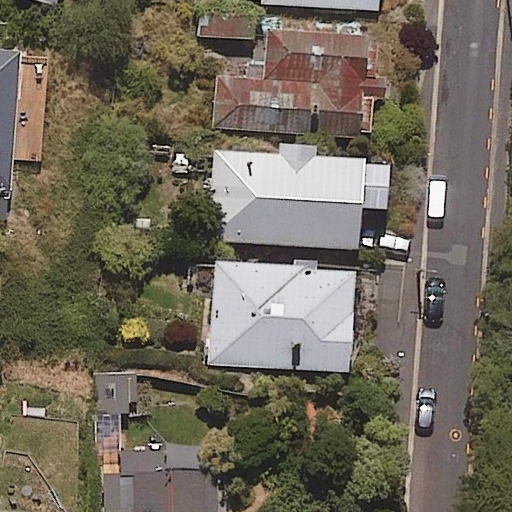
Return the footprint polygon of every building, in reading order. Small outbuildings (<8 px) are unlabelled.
[(14,0),(55,11),(57,0),(14,0)] [(380,0),(242,0),(243,4),(380,12),(380,0)] [(368,44),(268,36),(265,82),(217,78),(213,129),(363,140),(365,106),(384,107),(386,84),(365,83),(368,44)] [(17,55),(0,54),(0,218),(11,219),(17,55)] [(312,153),(278,151),(277,159),(216,155),(210,243),(359,253),(361,213),(386,215),(389,169),(312,164),(312,153)] [(355,274),(215,266),(210,365),(349,372),(355,274)] [(161,453),(119,454),(120,477),(104,478),(105,511),(219,511),(218,474),(162,476),(161,453)]
